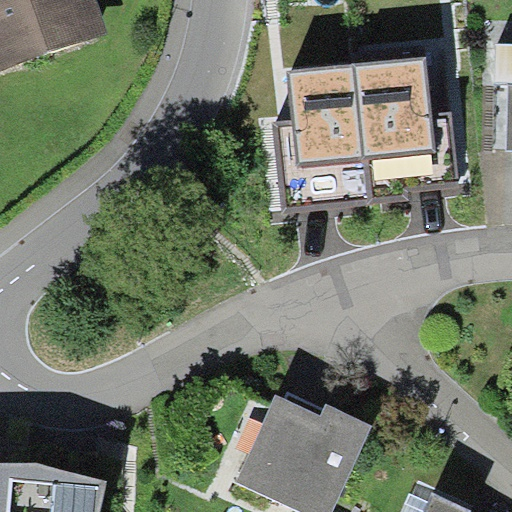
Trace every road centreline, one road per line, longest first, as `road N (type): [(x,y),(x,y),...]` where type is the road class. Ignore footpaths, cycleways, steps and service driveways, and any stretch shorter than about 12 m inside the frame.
road 1 (residential): [(0,366),(40,392),(97,394),(346,279)]
road 2 (residential): [(207,0),(191,85),(74,231),(0,293)]
road 3 (residential): [(346,279),(389,346),(511,459)]
road 4 (residential): [(346,279),(511,254)]
